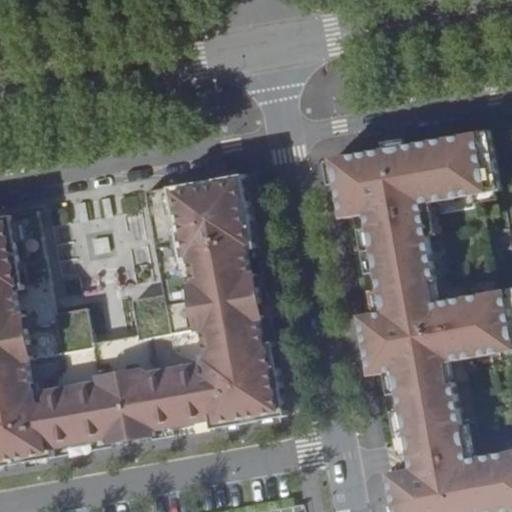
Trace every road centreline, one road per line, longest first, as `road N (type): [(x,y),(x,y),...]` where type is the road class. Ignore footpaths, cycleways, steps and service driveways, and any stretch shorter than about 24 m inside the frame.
road 1 (residential): [(0,508),(342,449)]
road 2 (tertiary): [(342,449),(287,134)]
road 3 (residential): [(0,186),(287,134)]
road 4 (secondary): [(0,98),(272,50)]
road 5 (secondary): [(272,50),(511,7)]
road 6 (residential): [(287,134),(511,93)]
